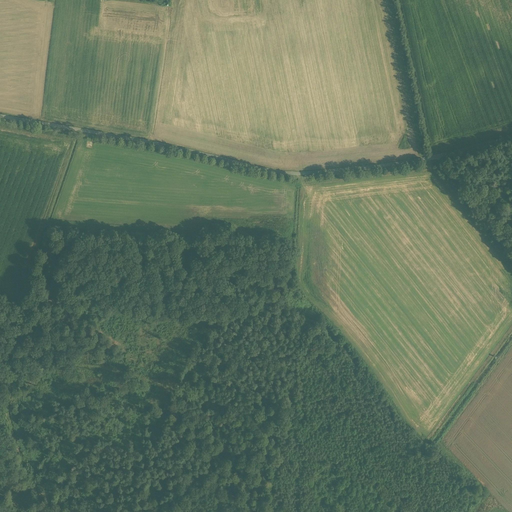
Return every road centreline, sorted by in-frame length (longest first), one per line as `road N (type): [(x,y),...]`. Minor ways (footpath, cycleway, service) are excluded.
road 1 (unclassified): [(0,115),(298,173),(437,155),(511,134)]
road 2 (track): [(387,0),(421,157)]
road 3 (track): [(511,252),(437,155)]
